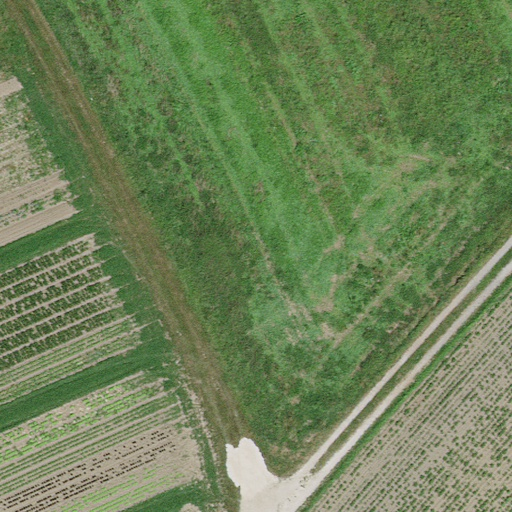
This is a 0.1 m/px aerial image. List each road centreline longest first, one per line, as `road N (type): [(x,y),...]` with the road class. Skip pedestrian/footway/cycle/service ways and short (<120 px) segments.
road 1 (track): [(0,11),(251,511)]
road 2 (track): [(299,511),(511,274)]
